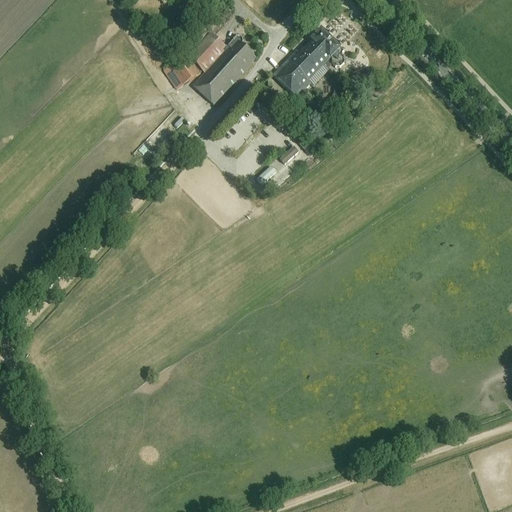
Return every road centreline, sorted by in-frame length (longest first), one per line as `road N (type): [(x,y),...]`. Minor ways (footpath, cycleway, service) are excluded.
road 1 (track): [(262,511),(511,424)]
road 2 (track): [(0,350),(177,156)]
road 3 (unclassified): [(177,156),(312,0)]
road 4 (tertiary): [(376,0),(511,143)]
road 5 (track): [(68,511),(11,358),(0,350)]
